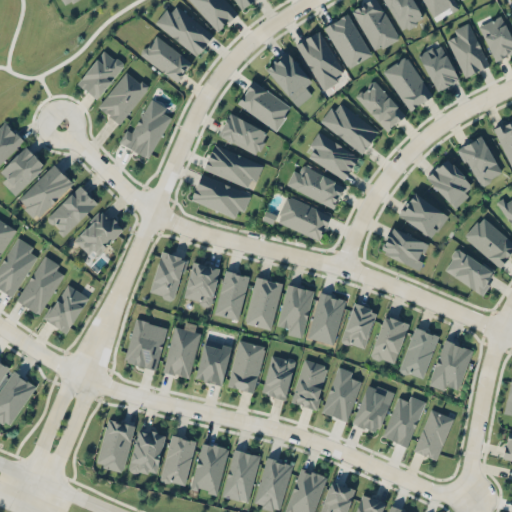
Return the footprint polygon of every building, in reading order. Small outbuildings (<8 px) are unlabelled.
[(238,12),(226,0),(189,0),(218,31),(238,12)] [(234,0),(241,9),(254,0),(234,0)] [(367,0),(351,9),(375,51),(399,37),(377,0),(367,0)] [(384,0),(402,30),(424,18),(413,0),(384,0)] [(423,0),(434,18),(457,4),(454,0),(423,0)] [(196,56),(214,35),(173,2),(156,23),(196,56)] [(349,68),(372,53),(347,12),(323,27),(349,68)] [(478,25),(495,61),(511,52),(511,37),(501,15),(478,25)] [(489,65),(469,21),(454,28),(456,34),(447,39),(465,76),(489,65)] [(323,90),(338,80),(336,75),(343,71),(318,30),(295,43),(323,90)] [(192,62),(156,34),(140,54),(177,82),(192,62)] [(437,91),(459,79),(440,43),(418,55),(437,91)] [(96,98),(124,65),(105,49),(77,82),(96,98)] [(311,93),(305,86),(312,80),(286,51),(265,69),(298,105),(311,93)] [(432,96),(406,55),(383,70),(409,110),(432,96)] [(127,70),(98,106),(119,123),(148,87),(127,70)] [(291,108),(254,79),(237,102),(275,130),(291,108)] [(387,130),(405,114),(373,79),(355,96),(387,130)] [(149,158),(171,116),(163,112),(166,106),(150,97),(132,132),(126,129),(119,142),(149,158)] [(321,121),(361,153),(378,131),(338,100),(321,121)] [(268,132),(230,112),(218,134),(256,155),(268,132)] [(511,118),(493,127),(511,167),(511,118)] [(0,124),(0,162),(24,141),(5,120),(0,124)] [(344,179),(359,156),(318,130),(308,145),(313,148),(308,156),(344,179)] [(501,174),(482,135),(459,147),(478,185),(501,174)] [(263,164),(214,143),(203,168),(247,187),(251,178),(256,181),(263,164)] [(2,181),(15,194),(45,165),(26,145),(0,170),(6,177),(2,181)] [(474,186),(445,158),(425,178),(454,206),(474,186)] [(72,182),(53,163),(17,200),(37,218),(72,182)] [(286,185),(334,208),(345,185),(303,164),(299,172),(293,169),(286,185)] [(251,193),(201,173),(190,199),(235,217),(238,209),(244,211),(251,193)] [(46,217),(63,235),(97,203),(80,185),(46,217)] [(448,212),(412,193),(399,217),(435,236),(448,212)] [(276,221),(319,239),(330,214),(287,195),(276,221)] [(511,195),(498,205),(511,224),(511,195)] [(96,257),(122,228),(101,209),(75,238),(96,257)] [(500,267),(511,252),(511,240),(481,215),(464,237),(500,267)] [(0,254),(16,229),(0,218),(0,254)] [(418,268),(429,243),(391,226),(380,251),(418,268)] [(0,288),(13,296),(37,256),(30,251),(33,246),(17,236),(0,263),(0,288)] [(456,248),(443,271),(482,293),(495,270),(456,248)] [(185,257),(161,250),(149,292),(174,299),(185,257)] [(39,314),(64,273),(56,269),(59,263),(44,254),(16,300),(39,314)] [(212,304),(219,266),(191,261),(184,298),(212,304)] [(214,313),(239,319),(249,275),(224,269),(214,313)] [(244,323),(271,329),(282,282),(255,276),(244,323)] [(89,297),(67,282),(44,318),(66,332),(89,297)] [(302,337),(313,290),(287,283),(277,325),(288,327),(287,333),(302,337)] [(306,336),(333,344),(346,299),(320,291),(306,336)] [(364,348),(376,309),(352,302),(340,341),(364,348)] [(371,356),(396,363),(407,321),(382,315),(371,356)] [(156,369),(167,326),(135,318),(124,361),(156,369)] [(163,371),(190,377),(200,332),(173,326),(163,371)] [(422,378),(439,335),(415,326),(398,369),(422,378)] [(231,345),(204,339),(194,378),(221,385),(231,345)] [(256,392),(264,344),(237,339),(228,387),(256,392)] [(459,389),(473,349),(443,339),(428,384),(444,389),(445,385),(459,389)] [(285,399),(295,359),(272,353),(261,392),(285,399)] [(317,408),(327,364),(301,359),(292,403),(317,408)] [(0,379),(9,366),(0,360),(0,379)] [(360,380),(350,377),(352,370),(336,365),(321,412),(348,420),(360,380)] [(36,385),(12,370),(0,389),(0,419),(9,425),(36,385)] [(393,392),(367,382),(352,423),(378,433),(393,392)] [(381,435),(406,446),(426,401),(410,395),(408,400),(398,396),(381,435)] [(437,459),(453,417),(430,408),(413,450),(437,459)] [(96,465),(124,470),(134,424),(106,418),(96,465)] [(165,435),(139,428),(128,468),(155,475),(165,435)] [(511,459),(511,431),(508,431),(503,458),(511,459)] [(160,479),(185,485),(196,440),(171,434),(160,479)] [(190,487),(218,493),(228,447),(201,441),(190,487)] [(260,455),(233,448),(221,495),(248,502),(260,455)] [(254,503),(281,510),(292,463),(265,456),(254,503)] [(314,511),(326,475),(299,467),(284,511),(314,511)] [(346,511),(355,489),(331,480),(318,511),(346,511)]
